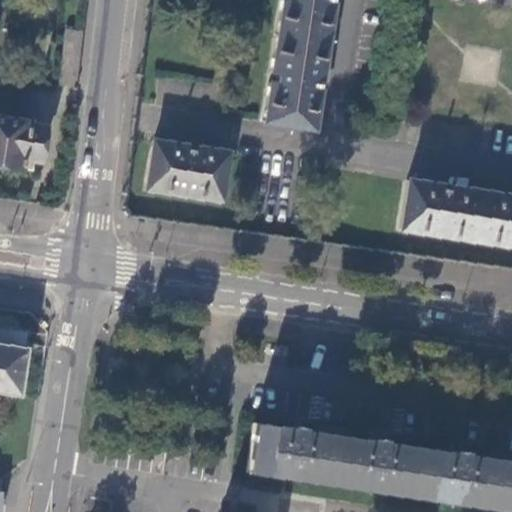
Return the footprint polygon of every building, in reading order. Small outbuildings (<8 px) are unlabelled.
[(262,123),(310,130),(330,0),(280,0),(269,73),(276,74),(275,83),(268,82),(262,123)] [(81,32),(63,30),(57,84),(76,87),(78,61),(81,32)] [(26,120),(3,116),(0,135),(0,166),(18,170),(19,167),(36,170),(44,125),(26,122),(26,120)] [(143,190),(216,201),(223,151),(203,148),(202,152),(172,147),(173,143),(150,140),(143,190)] [(398,228),(511,245),(511,199),(499,197),(499,194),(457,188),(457,191),(427,187),(428,183),(405,180),(398,228)] [(0,391),(17,394),(24,348),(23,348),(26,331),(0,326),(0,391)] [(287,426),(304,428),(305,424),(305,420),(301,420),(301,419),(288,417),(287,426)] [(252,421),(244,470),(511,510),(511,460),(467,453),(449,451),(385,441),(368,438),(304,428),(287,426),(252,421)] [(369,429),(368,438),(385,441),(386,437),(386,433),(382,432),(383,431),(369,429)] [(451,442),(449,451),(467,453),(467,449),(468,445),(464,444),(451,442)]
